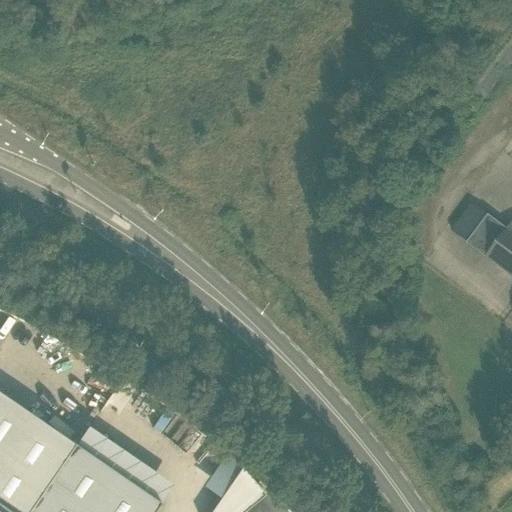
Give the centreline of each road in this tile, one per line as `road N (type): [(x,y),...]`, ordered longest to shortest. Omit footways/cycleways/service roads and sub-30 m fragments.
road 1 (primary): [(411,511),(291,365),(141,239)]
road 2 (primary): [(141,239),(93,190),(0,133)]
road 3 (primary): [(0,175),(106,233),(141,239)]
